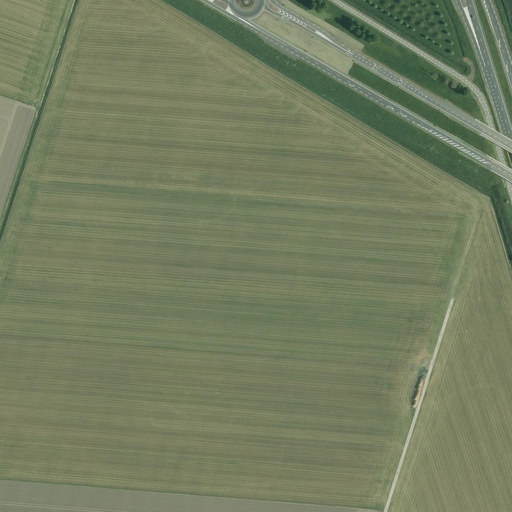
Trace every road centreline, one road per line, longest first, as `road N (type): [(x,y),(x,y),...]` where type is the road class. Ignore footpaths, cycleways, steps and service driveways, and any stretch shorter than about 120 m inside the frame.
road 1 (primary): [(256,26),(511,174)]
road 2 (unclassified): [(511,191),(474,88),(335,0)]
road 3 (primary): [(511,148),(352,56)]
